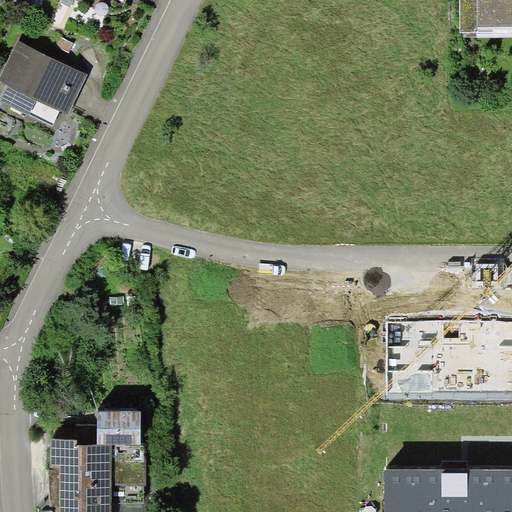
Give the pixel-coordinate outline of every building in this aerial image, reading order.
[(73,0),(61,0),(60,5),(69,9),(73,0)] [(511,0),(459,0),(460,32),(464,32),(464,37),(511,36),(511,0)] [(73,43),(60,37),(55,49),(68,55),(73,43)] [(88,74),(18,40),(0,76),(0,81),(8,85),(0,101),(52,127),(60,110),(68,114),(88,74)] [(511,320),(386,320),(386,402),(511,402),(511,320)] [(97,412),(97,445),(140,445),(141,412),(97,412)] [(77,439),(51,439),(50,506),(56,507),(56,511),(144,511),(145,486),(146,445),(140,445),(97,445),(77,445),(77,439)] [(511,511),(511,469),(385,470),(385,511),(511,511)]
